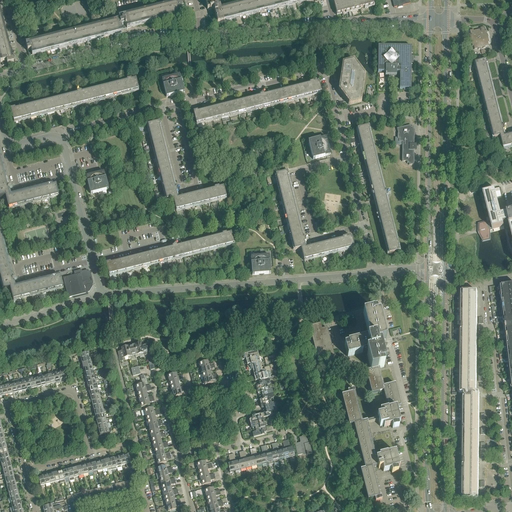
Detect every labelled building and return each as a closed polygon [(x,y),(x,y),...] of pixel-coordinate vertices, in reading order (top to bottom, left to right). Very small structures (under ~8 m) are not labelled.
[(265,0),(221,11),(220,6),(218,0),(205,0),(208,9),(207,10),(210,9),(210,10),(214,9),(217,24),(224,22),(224,20),(227,19),(227,21),(238,18),(238,17),(245,15),(245,16),(256,13),(256,12),(260,11),(263,10),(264,12),(274,9),(274,8),(278,7),(281,6),(282,7),(292,4),(292,3),(299,1),(300,2),(309,0),(265,0)] [(339,0),(333,2),(336,14),(337,16),(342,15),(341,13),(346,12),(346,14),(356,11),(352,0),(339,0)] [(365,9),(374,6),(374,5),(372,0),(352,0),(356,11),(360,10),(360,8),(364,7),(365,9)] [(119,18),(120,22),(30,45),(29,43),(26,44),(28,52),(29,57),(32,56),(33,56),(32,54),(36,53),(36,54),(47,52),(46,50),(54,49),(54,50),(65,47),(64,46),(68,45),(72,44),(72,45),(83,42),(82,41),(86,40),(90,40),(90,41),(101,38),(101,37),(108,35),(108,36),(119,33),(119,32),(122,31),(122,33),(123,33),(122,29),(127,28),(127,29),(127,28),(181,15),(181,14),(184,13),(183,8),(182,2),(178,3),(124,16),(119,18)] [(0,59),(1,63),(0,63),(2,63),(3,66),(7,65),(14,63),(13,60),(0,8),(0,59)] [(488,43),(489,42),(486,30),(485,31),(484,27),(480,28),(481,29),(474,31),(474,30),(470,31),(471,34),(470,35),(471,39),(470,40),(471,42),(473,47),(474,46),(475,50),(478,49),(478,50),(481,50),(484,49),(483,49),(486,48),(485,47),(489,46),(488,43)] [(392,47),(378,46),(378,73),(378,74),(385,74),(385,76),(396,76),(400,76),(400,89),(403,89),(407,89),(411,89),(411,73),(411,71),(411,63),(411,56),(411,47),(392,47)] [(486,61),(476,64),(494,139),(501,137),(504,149),(511,146),(511,135),(505,138),(505,136),(504,132),(505,131),(505,129),(507,128),(507,127),(503,128),(486,61)] [(341,82),(340,91),(350,105),(360,102),(364,76),(363,76),(363,75),(353,62),(343,65),(341,82)] [(180,75),(162,79),(166,98),(184,93),(180,75)] [(77,93),(78,95),(11,111),(14,122),(139,90),(136,80),(86,92),(86,91),(81,92),(80,92),(79,92),(78,90),(77,91),(77,93)] [(260,97),(194,114),(196,124),(321,93),(318,83),(268,95),(264,97),(264,95),(265,94),(264,92),(260,96),(260,97)] [(158,123),(148,126),(167,201),(173,199),(173,200),(176,212),(227,199),(224,188),(177,199),(176,193),(177,193),(178,191),(179,190),(179,188),(175,190),(158,123)] [(402,162),(407,162),(407,164),(409,164),(409,165),(414,165),(414,154),(414,151),(416,151),(417,144),(414,144),(414,142),(415,130),(414,130),(413,127),(411,127),(411,125),(397,129),(398,134),(397,134),(397,138),(397,139),(399,139),(399,142),(402,142),(402,145),(402,162)] [(368,127),(366,128),(357,130),(389,255),(399,252),(387,202),(388,202),(387,197),(387,196),(387,195),(389,194),(389,193),(384,194),(368,127)] [(326,137),(308,142),(313,160),(331,155),(326,137)] [(0,157),(0,198),(6,197),(9,208),(59,196),(56,185),(14,196),(12,187),(9,188),(9,187),(7,187),(0,157)] [(104,172),(86,177),(91,195),(109,190),(104,172)] [(286,173),(276,175),(295,251),(301,249),(304,261),(354,248),(352,238),(305,249),(304,243),(305,243),(305,241),(307,240),(307,238),(303,239),(286,173)] [(478,224),(478,233),(479,234),(479,236),(483,242),(490,240),(490,233),(490,230),(493,230),(494,230),(498,229),(499,229),(504,228),(504,227),(510,226),(510,227),(511,233),(511,210),(511,211),(511,210),(511,213),(508,215),(501,188),(498,189),(493,190),(489,191),(489,193),(484,195),(485,199),(486,199),(487,202),(486,202),(487,206),(488,206),(489,209),(488,209),(489,213),(490,213),(490,215),(490,216),(491,220),(492,223),(491,223),(492,223),(487,224),(485,222),(478,224)] [(0,230),(0,274),(4,290),(10,288),(13,300),(63,287),(61,277),(19,288),(16,278),(14,279),(13,278),(12,279),(0,230)] [(173,249),(106,265),(109,276),(176,259),(176,260),(234,246),(234,244),(231,234),(181,247),(177,248),(176,246),(178,245),(177,244),(173,247),(173,249)] [(252,276),(271,274),(270,268),(270,258),(269,255),(251,257),(252,271),(252,276)] [(90,280),(89,280),(88,275),(89,275),(89,274),(88,275),(87,273),(88,272),(87,270),(82,272),(82,270),(74,272),(75,275),(63,278),(68,298),(86,294),(85,293),(89,292),(93,286),(92,284),(91,285),(90,283),(91,283),(90,280)] [(511,285),(511,286),(499,287),(500,287),(503,321),(505,321),(505,325),(504,325),(511,388),(511,387),(511,285)] [(459,393),(464,393),(464,398),(462,398),(461,461),(463,461),(463,465),(461,465),(461,499),(472,499),(479,499),(479,463),(479,425),(479,393),(476,393),(477,358),(477,327),(477,292),(471,292),(460,292),(460,326),(461,326),(461,330),(460,330),(459,393)] [(348,344),(344,346),(347,357),(348,357),(363,353),(366,352),(371,371),(370,371),(367,372),(366,372),(372,394),(376,393),(383,392),(383,391),(378,369),(379,369),(384,367),(383,365),(383,364),(385,363),(384,363),(385,363),(380,344),(380,345),(379,341),(385,340),(386,339),(379,313),(379,314),(379,313),(377,314),(376,310),(364,313),(363,314),(370,340),(367,340),(367,339),(348,343),(348,344)] [(320,324),(309,327),(318,362),(324,361),(326,367),(336,364),(327,329),(322,330),(321,328),(320,324)] [(141,344),(135,345),(138,357),(140,357),(139,355),(143,354),(144,356),(148,355),(146,346),(142,347),(141,344)] [(135,345),(128,347),(130,357),(135,356),(136,358),(138,357),(135,345)] [(122,349),(122,352),(118,353),(120,362),(125,360),(124,358),(128,357),(129,360),(131,359),(130,357),(128,347),(122,349)] [(257,351),(241,355),(242,360),(246,359),(250,358),(251,359),(259,357),(257,351)] [(210,372),(210,370),(215,368),(214,366),(200,369),(202,374),(210,372)] [(261,368),(252,370),(254,376),(258,375),(259,376),(266,374),(267,373),(269,372),(271,372),(269,367),(264,368),(264,367),(261,368)] [(268,381),(268,379),(271,378),(269,372),(267,373),(266,374),(259,376),(258,375),(254,376),(255,382),(257,381),(257,383),(258,382),(258,383),(268,381)] [(213,383),(212,380),(218,379),(217,376),(203,380),(205,386),(213,383)] [(183,378),(169,381),(170,387),(179,385),(178,382),(184,381),(183,378)] [(258,383),(256,384),(258,391),(268,388),(267,386),(270,386),(269,385),(270,385),(269,381),(268,381),(258,383)] [(381,415),(377,416),(378,419),(379,421),(380,427),(384,426),(384,427),(392,426),(393,429),(399,427),(398,423),(400,423),(399,423),(400,423),(396,408),(400,407),(401,406),(395,384),(384,387),(385,391),(389,409),(388,410),(388,409),(380,411),(380,412),(381,415)] [(146,392),(152,391),(151,388),(137,392),(138,397),(147,395),(146,392)] [(257,390),(257,392),(258,395),(259,395),(260,398),(262,397),(273,394),(272,390),(271,390),(268,391),(268,388),(258,391),(257,391),(257,390)] [(186,389),(172,392),(173,398),(182,396),(181,393),(186,391),(186,389)] [(342,396),(349,426),(350,426),(354,425),(365,470),(361,471),(368,500),(369,500),(375,499),(376,502),(382,500),(381,497),(380,498),(372,468),(373,467),(374,467),(378,466),(379,469),(382,468),(383,472),(384,472),(391,470),(392,473),(398,472),(397,468),(399,468),(399,467),(396,452),(395,453),(395,452),(387,454),(379,456),(380,456),(379,456),(380,458),(376,459),(375,459),(366,426),(368,425),(367,424),(367,422),(362,423),(361,423),(353,393),(355,393),(354,390),(351,391),(348,392),(349,395),(342,396)] [(273,399),(274,398),(273,394),(262,397),(263,399),(260,400),(261,401),(260,401),(260,404),(260,405),(271,402),(270,400),(273,399)] [(149,403),(154,402),(154,399),(140,402),(141,408),(150,406),(149,403)] [(271,402),(260,405),(261,405),(261,409),(262,408),(263,409),(263,410),(263,411),(266,410),(266,411),(276,408),(275,404),(274,404),(274,403),(272,404),(271,402)] [(266,411),(266,413),(264,413),(264,414),(263,414),(264,418),(268,417),(269,418),(269,417),(274,416),(274,413),(276,413),(276,412),(277,412),(276,408),(266,411)] [(160,412),(146,416),(147,421),(156,419),(155,416),(160,415),(160,412)] [(250,420),(249,421),(250,424),(251,424),(263,421),(263,419),(264,418),(263,414),(258,415),(257,415),(258,415),(252,417),(252,419),(250,420)] [(250,425),(251,429),(252,428),(253,431),(255,431),(266,428),(266,427),(265,424),(264,424),(263,421),(251,424),(250,425)] [(162,423),(148,427),(150,432),(158,430),(158,427),(163,426),(162,423)] [(99,431),(98,431),(99,433),(100,436),(101,438),(105,437),(105,435),(110,434),(110,433),(111,432),(111,429),(111,428),(99,431)] [(255,431),(256,433),(253,433),(254,434),(252,434),(253,438),(254,438),(255,438),(264,436),(264,433),(266,433),(266,431),(267,431),(266,428),(255,431)] [(165,434),(151,438),(152,443),(161,441),(160,438),(166,437),(165,434)] [(306,436),(299,438),(301,445),(296,447),(295,446),(298,456),(306,454),(307,456),(308,456),(308,455),(312,454),(309,443),(308,444),(306,436)] [(288,441),(285,442),(289,458),(295,457),(293,448),(292,448),(290,449),(288,441)] [(277,444),(274,444),(278,461),(284,459),(282,451),(279,451),(277,444)] [(164,452),(163,449),(168,448),(168,445),(154,448),(155,454),(164,452)] [(274,464),(271,453),(268,454),(266,446),(263,447),(268,463),(268,465),(274,464)] [(255,449),(253,450),(257,466),(262,465),(260,456),(257,457),(255,449)] [(244,452),(242,452),(246,469),(251,467),(249,459),(246,460),(244,452)] [(234,454),(231,455),(235,472),(241,470),(238,462),(236,462),(234,454)] [(171,456),(157,459),(158,465),(167,463),(166,460),(171,458),(171,456)] [(208,473),(207,470),(213,469),(212,466),(198,469),(199,475),(208,473)] [(158,474),(156,474),(157,480),(160,479),(168,477),(168,474),(173,473),(172,470),(158,474)] [(215,477),(201,480),(202,486),(211,484),(210,481),(215,479),(215,477)] [(175,481),(161,485),(163,490),(171,488),(170,485),(176,484),(175,481)] [(174,499),(173,496),(179,495),(178,492),(164,495),(165,501),(174,499)] [(220,492),(206,496),(207,501),(216,499),(215,496),(221,495),(220,492)] [(181,503),(167,506),(168,511),(177,510),(176,507),(181,505),(181,503)] [(218,507),(223,506),(223,503),(209,507),(206,507),(207,511),(211,511),(219,510),(218,507)]
